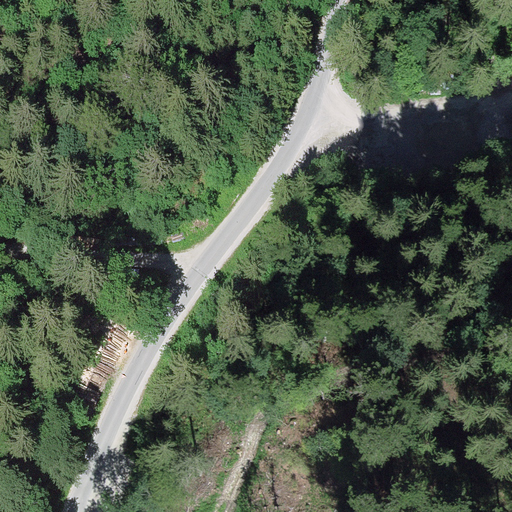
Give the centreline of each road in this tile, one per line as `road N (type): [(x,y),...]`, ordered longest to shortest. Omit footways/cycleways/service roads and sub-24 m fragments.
road 1 (unclassified): [(337,0),(309,111),(167,321),(76,511)]
road 2 (track): [(216,511),(263,420),(289,397),(417,357),(511,377)]
road 3 (track): [(0,252),(205,263)]
road 4 (track): [(511,101),(422,118),(309,111)]
